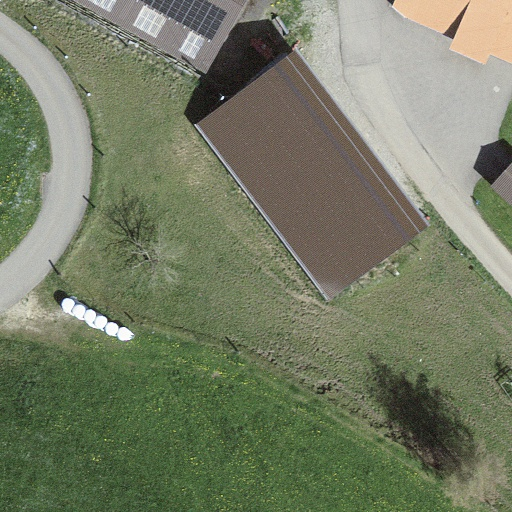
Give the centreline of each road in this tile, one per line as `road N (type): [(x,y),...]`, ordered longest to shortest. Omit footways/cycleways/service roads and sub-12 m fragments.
road 1 (track): [(511,273),(386,118),(368,83),(354,0)]
road 2 (track): [(0,290),(53,234),(69,188),(70,151),(48,82),(0,30)]
